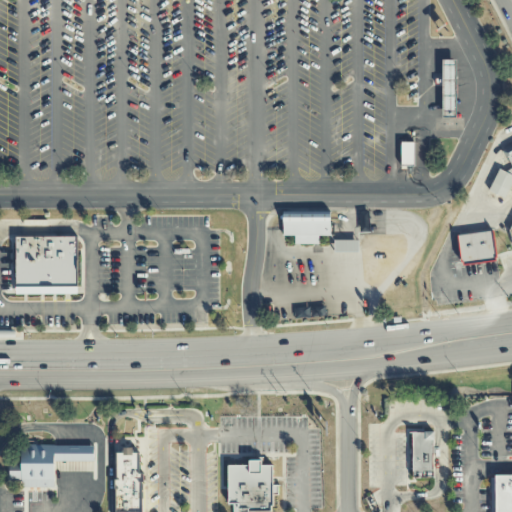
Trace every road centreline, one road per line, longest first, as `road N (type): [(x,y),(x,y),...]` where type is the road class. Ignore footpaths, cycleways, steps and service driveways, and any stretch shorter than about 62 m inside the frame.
road 1 (primary): [(511,320),(252,346),(0,350)]
road 2 (primary): [(0,381),(167,381),(469,357)]
